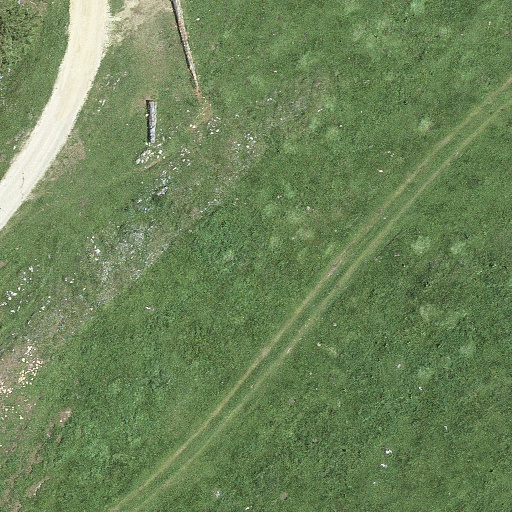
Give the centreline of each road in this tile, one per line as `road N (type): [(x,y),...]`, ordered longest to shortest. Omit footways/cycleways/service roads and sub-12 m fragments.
road 1 (track): [(126,511),(192,449),(445,153),(511,91)]
road 2 (track): [(91,0),(72,90),(0,209)]
